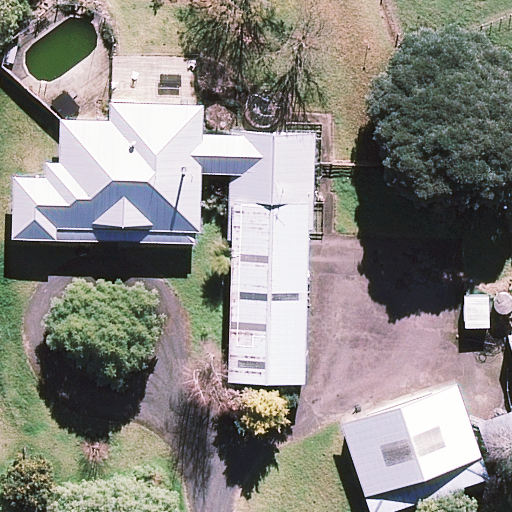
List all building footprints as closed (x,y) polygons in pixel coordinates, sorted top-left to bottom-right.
[(309,195),(312,126),(200,121),(201,95),(114,91),(113,113),(62,110),(60,146),(39,170),(15,169),(13,231),(197,240),(201,165),(234,167),(233,191),(226,371),(300,374),(309,195)] [(364,131),(324,129),(321,169),(362,172),(364,131)] [(500,291),(461,292),(462,324),(501,323),(500,291)] [(377,511),(489,472),(453,374),(340,415),(374,511),(377,511)] [(511,400),(511,399),(476,413),(488,445),(511,435),(511,400)]
